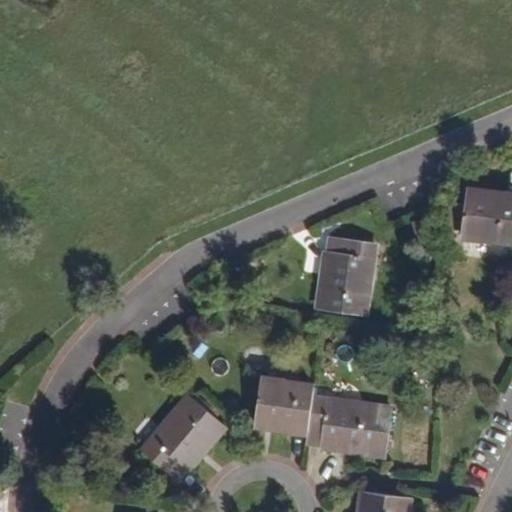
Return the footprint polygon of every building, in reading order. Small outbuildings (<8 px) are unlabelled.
[(511,237),(511,192),(463,188),(459,232),(511,237)] [(361,312),(370,241),(325,236),(317,306),(361,312)] [(258,381),(253,421),(305,427),(308,398),(309,386),(258,381)] [(174,478),(220,422),(188,395),(141,449),(174,478)] [(382,450),(387,408),(308,398),(305,427),(304,440),(382,450)] [(397,511),(399,497),(359,493),(356,511),(397,511)]
